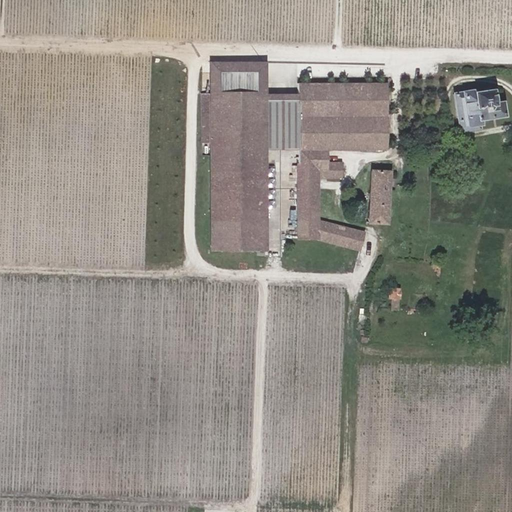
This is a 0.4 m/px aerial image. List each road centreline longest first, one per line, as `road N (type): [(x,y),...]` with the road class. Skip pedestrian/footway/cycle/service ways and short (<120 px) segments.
road 1 (track): [(0,42),(511,59)]
road 2 (unknown): [(199,49),(193,261),(210,273),(272,277)]
